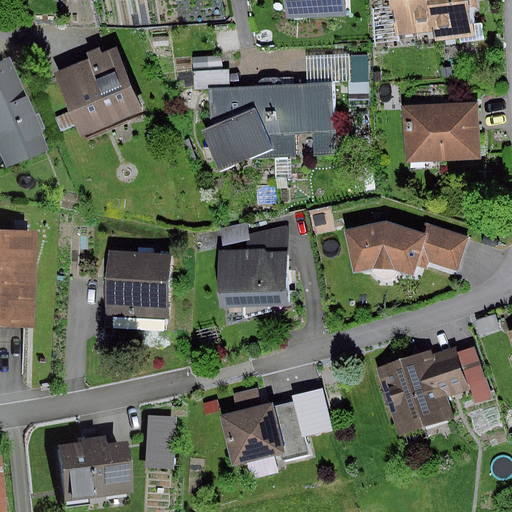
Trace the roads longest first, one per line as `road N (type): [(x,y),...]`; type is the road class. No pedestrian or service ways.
road 1 (residential): [(272,361),(511,290)]
road 2 (residential): [(0,420),(196,378)]
